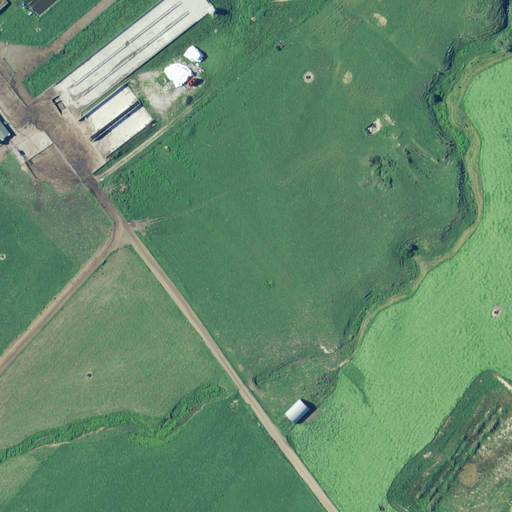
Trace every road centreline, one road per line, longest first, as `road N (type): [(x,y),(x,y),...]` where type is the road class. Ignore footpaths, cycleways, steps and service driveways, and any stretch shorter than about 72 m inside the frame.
road 1 (track): [(340,511),(0,67)]
road 2 (track): [(12,85),(110,0)]
